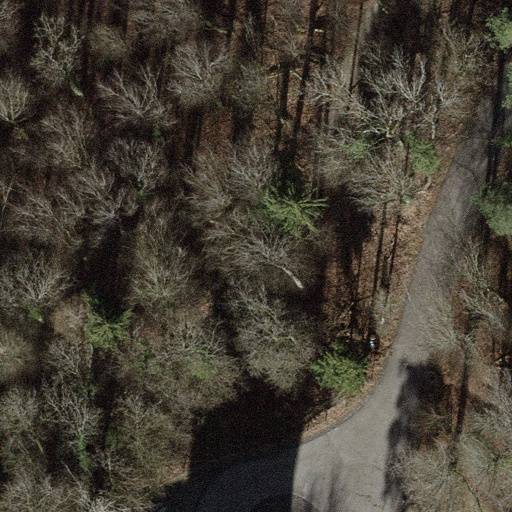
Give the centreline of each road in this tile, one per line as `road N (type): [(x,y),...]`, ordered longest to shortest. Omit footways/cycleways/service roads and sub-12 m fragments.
road 1 (unclassified): [(511,105),(474,177),(428,361),(398,421),(339,492)]
road 2 (unclassified): [(339,492),(308,472),(270,472),(238,490),(225,511)]
